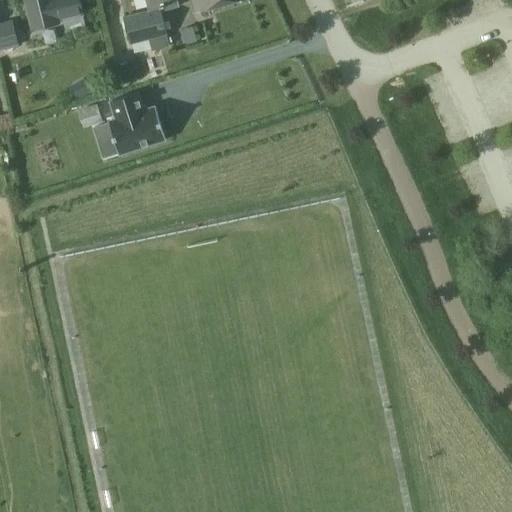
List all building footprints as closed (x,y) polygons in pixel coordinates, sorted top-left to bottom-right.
[(59,20),(83,14),(80,0),(26,0),(33,29),(59,23),(59,20)] [(146,0),(150,11),(124,17),(131,43),(150,39),(153,50),(170,45),(161,11),(179,6),(177,0),(146,0)] [(196,15),(249,0),(191,0),(195,13),(196,15)] [(0,49),(19,45),(13,21),(0,23),(0,49)] [(131,63),(118,67),(122,81),(135,76),(131,63)] [(137,92),(110,101),(115,119),(107,121),(118,154),(165,139),(155,106),(143,110),(137,92)] [(26,124),(15,127),(17,133),(28,130),(26,124)]
